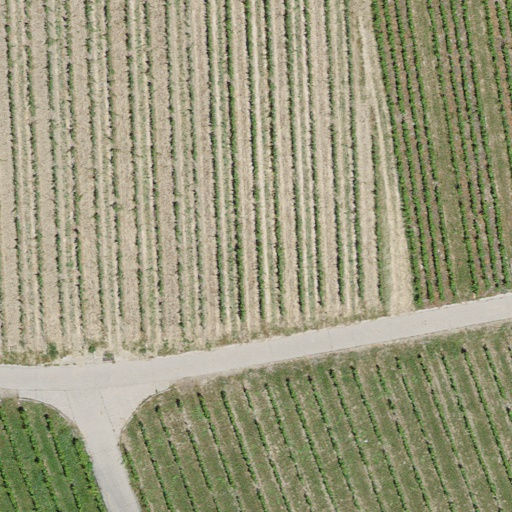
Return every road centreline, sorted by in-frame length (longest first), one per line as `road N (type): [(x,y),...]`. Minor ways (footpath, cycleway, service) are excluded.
road 1 (track): [(0,378),(85,390),(511,307)]
road 2 (track): [(85,390),(128,511)]
